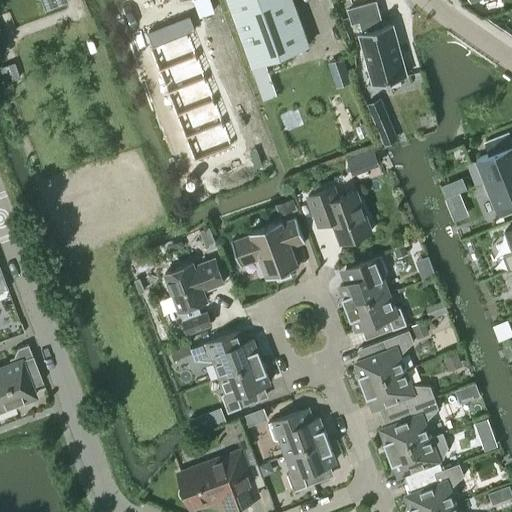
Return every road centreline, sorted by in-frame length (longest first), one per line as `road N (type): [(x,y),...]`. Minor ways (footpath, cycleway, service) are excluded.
road 1 (residential): [(121,511),(102,488),(0,221)]
road 2 (residential): [(323,367),(338,341),(317,291),(266,310),(287,366)]
road 3 (residential): [(374,485),(323,367)]
